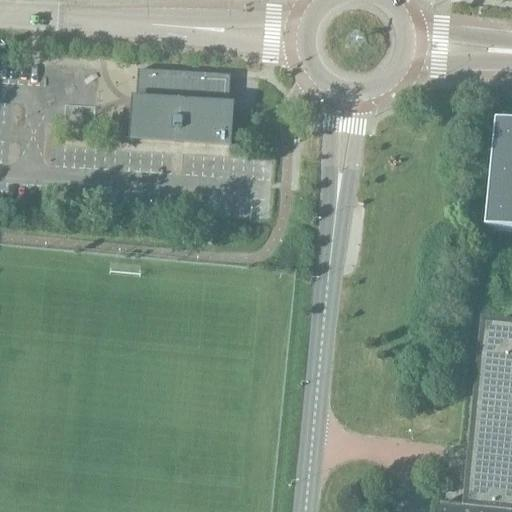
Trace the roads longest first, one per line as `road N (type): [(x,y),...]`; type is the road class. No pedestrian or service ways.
road 1 (tertiary): [(308,511),(350,92)]
road 2 (tertiary): [(308,39),(0,14)]
